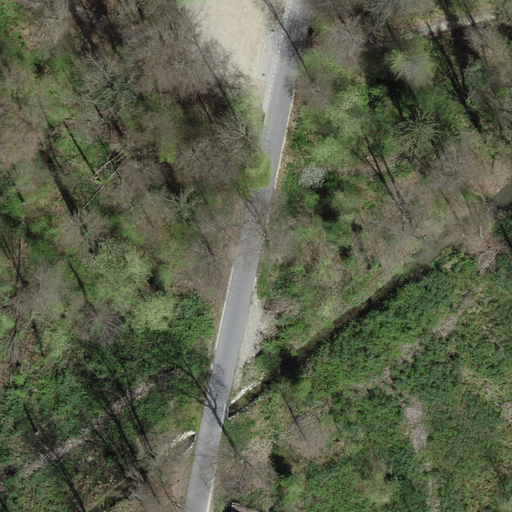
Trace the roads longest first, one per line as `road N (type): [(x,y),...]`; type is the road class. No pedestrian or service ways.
road 1 (residential): [(303,0),(195,511)]
road 2 (track): [(48,0),(176,41),(288,64),(511,13)]
